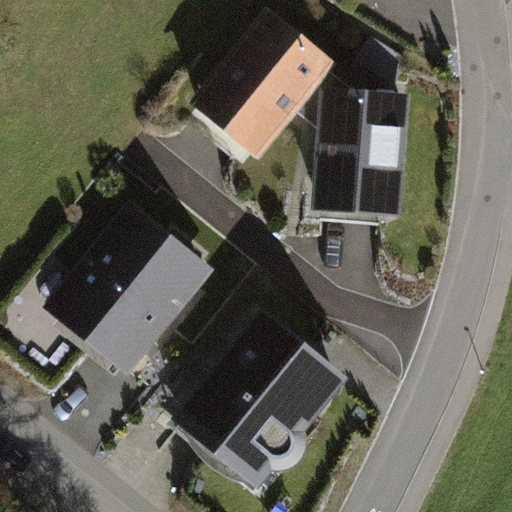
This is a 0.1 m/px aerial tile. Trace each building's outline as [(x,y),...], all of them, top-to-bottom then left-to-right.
[(270,17),(199,104),(256,150),(327,63),(270,17)] [(406,60),(370,38),(358,57),(394,79),(406,60)] [(329,94),(320,206),(393,211),(402,99),(329,94)] [(132,213),(55,308),(125,364),(202,269),(132,213)] [(254,332),(184,418),(225,452),(235,440),(265,464),(269,460),(275,462),(281,462),(288,460),(294,456),(297,450),(299,443),(297,436),(294,430),(336,379),(295,346),(285,358),(254,332)]
